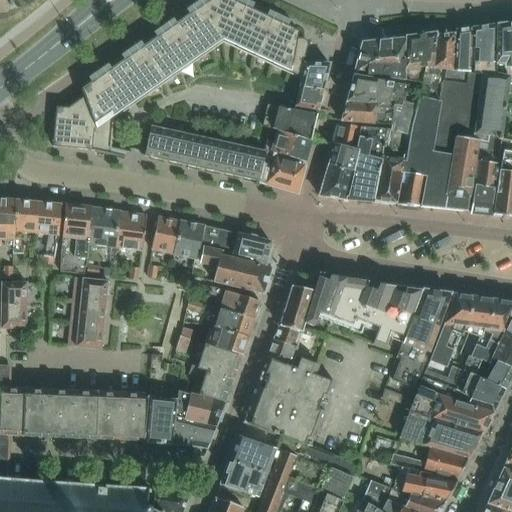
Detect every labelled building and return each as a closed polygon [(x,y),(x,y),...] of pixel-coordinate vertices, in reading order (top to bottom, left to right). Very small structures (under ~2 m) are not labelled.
[(53,131),(52,146),(91,150),(108,154),(108,151),(109,148),(110,149),(110,148),(111,134),(113,120),(136,103),(140,101),(147,96),(177,74),(222,43),(288,74),(289,74),(293,76),(299,79),(300,80),(304,63),(304,59),(304,44),(303,44),(303,43),(303,42),(302,42),(296,39),(298,31),(231,0),(208,0),(180,20),(81,89),(81,90),(83,97),(68,108),(57,107),(56,107),(56,108),(53,131)] [(511,23),(496,25),(495,66),(502,66),(503,69),(511,68),(511,23)] [(495,66),(496,25),(471,29),(470,73),(495,74),(495,66)] [(455,34),(453,72),(445,71),(442,82),(466,85),(467,73),(470,73),(471,29),(455,31),(455,34)] [(407,86),(420,87),(418,97),(438,102),(442,82),(445,71),(453,72),(455,34),(453,34),(450,31),(444,32),(442,35),(435,36),(433,68),(425,68),(421,82),(408,80),(407,86)] [(406,39),(405,47),(403,80),(408,80),(421,82),(425,68),(433,68),(435,36),(435,33),(415,36),(406,37),(406,39)] [(406,39),(399,39),(365,43),(361,46),(354,73),(403,80),(405,47),(406,39)] [(323,90),(329,64),(304,63),(300,80),(298,87),(323,90)] [(497,139),(500,140),(501,138),(502,138),(502,137),(509,77),(499,74),(495,74),(470,73),(467,73),(466,85),(442,82),(438,102),(441,102),(433,152),(431,152),(420,207),(466,212),(478,141),(483,142),(482,145),(493,147),(494,137),(497,138),(497,139)] [(353,76),(346,101),(387,105),(387,106),(395,106),(402,107),(403,104),(404,98),(407,86),(353,76)] [(317,110),(323,90),(298,87),(294,106),(317,110)] [(401,174),(395,204),(398,205),(397,208),(400,209),(401,205),(420,207),(431,152),(433,152),(441,102),(438,102),(418,97),(416,102),(415,107),(409,132),(409,134),(408,137),(404,160),(401,174)] [(376,105),(346,102),(341,122),(390,126),(395,106),(387,106),(376,105)] [(390,131),(389,132),(408,137),(409,134),(409,132),(415,107),(403,104),(402,107),(395,106),(390,126),(390,131)] [(268,105),(262,126),(276,131),(310,140),(311,140),(317,115),(316,115),(293,110),(278,107),(268,105)] [(344,147),(355,150),(358,138),(359,129),(359,127),(340,125),(334,144),(344,147)] [(144,155),(144,156),(163,161),(170,130),(150,126),(144,155)] [(359,129),(358,138),(355,150),(357,151),(352,172),(346,199),(371,202),(381,156),(381,155),(383,145),(388,141),(389,132),(390,131),(359,129)] [(170,130),(163,161),(182,165),(189,135),(170,130)] [(266,140),(266,141),(264,150),(303,162),(309,140),(310,141),(310,140),(276,131),(273,142),(266,140)] [(189,135),(182,165),(201,169),(208,139),(189,135)] [(490,214),(493,215),(503,150),(511,151),(511,138),(502,137),(502,138),(499,152),(490,214)] [(208,139),(201,169),(220,173),(226,143),(208,139)] [(226,143),(220,173),(239,177),(245,147),(226,143)] [(355,150),(344,147),(334,144),(328,165),(352,172),(357,151),(355,150)] [(245,147),(239,177),(258,182),(258,180),(265,151),(245,147)] [(490,214),(499,152),(480,150),(470,212),(490,214)] [(493,215),(511,216),(511,151),(503,150),(493,215)] [(371,202),(395,204),(401,174),(404,160),(381,156),(371,202)] [(303,166),(302,166),(275,158),(265,183),(296,192),(303,166)] [(319,196),(346,199),(352,172),(328,165),(319,195),(319,196)] [(14,201),(0,199),(0,239),(12,240),(13,240),(14,231),(14,209),(14,201)] [(12,240),(12,254),(23,254),(23,253),(22,253),(22,232),(34,233),(37,203),(14,201),(14,209),(14,231),(13,240),(12,240)] [(37,203),(34,233),(47,234),(44,256),(43,256),(43,257),(54,259),(56,245),(56,244),(57,235),(58,235),(60,205),(37,203)] [(85,267),(88,245),(90,208),(65,206),(61,251),(60,272),(84,275),(84,267),(85,267)] [(115,248),(120,213),(120,212),(91,208),(89,245),(115,248)] [(115,248),(142,251),(146,216),(120,213),(115,248)] [(157,217),(151,250),(173,254),(179,222),(157,217)] [(196,259),(199,247),(202,237),(204,227),(180,222),(179,222),(173,254),(173,255),(196,259)] [(254,263),(265,265),(270,242),(237,234),(204,227),(202,237),(199,247),(203,248),(221,252),(255,259),(254,263)] [(270,267),(265,266),(220,256),(221,252),(203,248),(200,263),(217,267),(213,282),(262,294),(270,267)] [(43,257),(41,264),(52,266),(54,259),(43,257)] [(86,274),(98,276),(99,268),(87,266),(86,274)] [(149,266),(147,278),(155,279),(156,279),(157,267),(150,266),(149,266)] [(12,279),(11,267),(4,267),(3,279),(12,279)] [(104,268),(103,276),(111,277),(111,269),(104,268)] [(115,268),(114,277),(124,278),(125,269),(115,268)] [(138,269),(137,268),(130,268),(129,279),(137,280),(138,269)] [(184,272),(179,283),(187,286),(191,275),(184,272)] [(402,343),(422,290),(368,282),(368,281),(319,275),(313,292),(304,324),(313,327),(316,317),(318,313),(318,312),(322,313),(322,314),(342,321),(345,322),(351,324),(349,330),(360,334),(361,333),(362,329),(363,327),(364,323),(365,323),(393,333),(391,339),(401,343),(402,343)] [(75,278),(72,301),(105,305),(107,282),(75,278)] [(26,283),(11,283),(0,282),(0,305),(26,306),(26,283)] [(253,320),(259,302),(226,291),(210,287),(207,296),(223,301),(220,310),(253,320)] [(313,292),(290,287),(284,309),(278,327),(273,340),(296,348),(304,324),(313,292)] [(396,356),(400,358),(392,380),(414,389),(429,352),(450,295),(450,294),(422,290),(402,343),(401,343),(396,356)] [(446,368),(447,365),(472,297),(454,295),(454,296),(429,361),(446,368)] [(482,380),(486,381),(496,362),(490,359),(511,312),(511,302),(472,297),(447,365),(451,367),(466,372),(482,380)] [(105,305),(72,301),(70,323),(103,327),(105,305)] [(202,305),(188,301),(186,309),(200,313),(202,305)] [(26,306),(0,305),(0,328),(25,329),(26,306)] [(247,338),(253,320),(220,310),(216,327),(247,338)] [(511,312),(490,359),(496,362),(511,368),(511,312)] [(103,327),(70,323),(68,346),(100,350),(103,327)] [(191,338),(193,331),(181,327),(179,334),(191,338)] [(208,345),(241,356),(242,356),(247,338),(216,327),(214,327),(208,345)] [(384,349),(388,336),(377,332),(372,344),(384,349)] [(189,339),(179,336),(174,351),(184,354),(189,339)] [(273,340),(267,357),(291,366),(296,348),(273,340)] [(188,375),(203,380),(198,394),(225,403),(232,380),(233,380),(241,356),(204,344),(197,367),(191,365),(188,375)] [(291,367),(291,366),(267,357),(263,369),(243,422),(246,424),(310,448),(312,443),(307,442),(309,438),(313,440),(319,424),(315,422),(321,405),(325,406),(327,402),(323,401),(326,392),(329,384),(333,385),(334,383),(314,375),(318,365),(299,358),(296,368),(291,367)] [(511,368),(496,362),(486,381),(504,390),(511,374),(511,368)] [(6,367),(4,367),(0,366),(0,478),(5,479),(5,475),(7,476),(8,461),(8,459),(9,443),(9,442),(9,436),(0,435),(0,387),(9,388),(9,371),(10,367),(6,367)] [(504,390),(486,381),(482,380),(466,372),(451,367),(447,379),(426,370),(419,387),(438,395),(493,412),(504,390)] [(150,386),(149,394),(149,397),(147,397),(143,442),(171,445),(171,444),(172,444),(175,416),(177,396),(160,394),(160,387),(150,386)] [(36,389),(9,388),(0,387),(0,435),(9,436),(34,437),(143,442),(145,393),(36,389)] [(481,435),(493,412),(438,395),(419,387),(409,412),(481,435)] [(224,404),(197,396),(178,391),(177,396),(175,416),(197,422),(216,427),(224,404)] [(399,439),(429,448),(468,460),(481,435),(409,412),(399,439)] [(172,444),(192,447),(197,422),(175,416),(172,444)] [(207,449),(216,427),(197,422),(192,447),(206,449),(207,449)] [(237,435),(229,460),(238,463),(266,474),(272,457),(275,449),(241,437),(239,436),(239,435),(238,435),(237,435)] [(276,511),(275,511),(280,511),(284,501),(290,497),(302,501),(302,500),(309,502),(310,503),(325,466),(329,468),(351,478),(356,467),(302,446),(297,458),(299,458),(298,459),(289,482),(285,493),(284,494),(283,493),(276,511)] [(389,464),(457,480),(468,460),(429,448),(425,463),(392,455),(389,464)] [(278,459),(271,476),(289,482),(298,459),(299,458),(297,458),(280,451),(278,459)] [(229,460),(219,484),(229,488),(258,497),(266,474),(238,463),(229,460)] [(407,472),(402,492),(445,502),(457,480),(389,464),(389,466),(407,472)] [(310,511),(338,511),(344,499),(342,498),(351,478),(329,468),(310,511)] [(488,504),(511,511),(511,472),(503,469),(488,504)] [(0,511),(161,511),(160,511),(159,511),(157,511),(150,508),(149,508),(150,490),(125,488),(125,484),(120,484),(120,488),(88,486),(89,481),(84,481),(83,483),(84,484),(83,486),(76,485),(47,483),(48,478),(43,478),(42,482),(10,480),(10,476),(7,476),(5,475),(5,479),(0,478),(0,511)] [(271,476),(260,505),(276,511),(283,493),(284,494),(285,493),(289,482),(271,476)] [(382,485),(391,489),(394,481),(385,478),(382,485)] [(385,498),(412,511),(439,511),(445,502),(402,492),(401,493),(389,488),(385,498)] [(182,511),(189,493),(155,490),(150,508),(157,511),(159,511),(160,511),(161,511),(182,511)] [(214,498),(209,511),(241,511),(243,509),(243,508),(224,501),(214,498)] [(380,511),(412,511),(385,498),(380,511)] [(306,511),(310,503),(309,502),(302,500),(302,501),(297,511),(306,511)]
